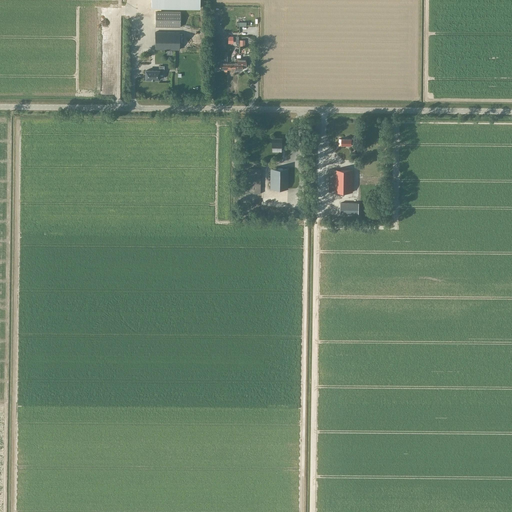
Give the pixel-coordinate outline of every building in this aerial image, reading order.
[(155,11),(155,27),(180,27),(180,12),(155,11)] [(179,50),(179,32),(155,32),(155,49),(179,50)] [(227,55),(224,55),(224,58),(216,58),(216,66),(220,66),(220,70),(227,70),(227,62),(227,55)] [(234,70),(242,70),(242,67),(246,67),(246,59),(235,59),(234,59),(234,70)] [(159,71),(146,70),(145,79),(159,80),(159,74),(164,74),(164,66),(159,66),(159,71)] [(282,138),(272,138),(272,144),(272,147),(282,147),(282,143),(285,143),(285,138),(282,138)] [(260,194),(261,169),(248,169),(248,194),(260,194)] [(288,189),(288,169),(270,169),(270,189),(288,189)] [(335,170),(335,192),(352,192),(353,170),(335,170)] [(359,216),(359,203),(340,203),(340,215),(359,216)]
